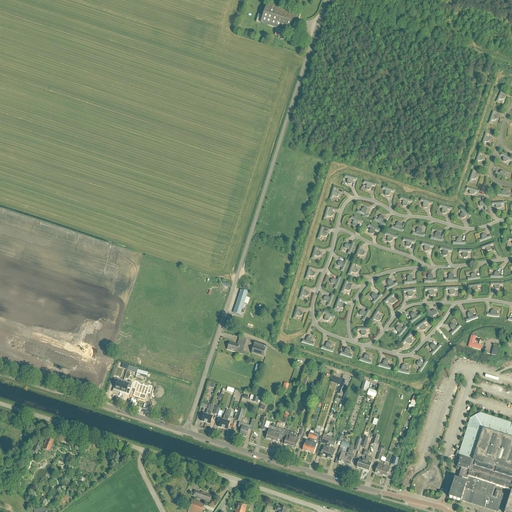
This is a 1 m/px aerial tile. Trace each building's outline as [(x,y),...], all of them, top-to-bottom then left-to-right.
[(294,36),(301,16),(267,4),(263,17),(259,15),(256,23),(294,36)] [(503,92),(501,91),(496,103),(498,104),(499,100),(500,101),(502,101),(504,100),(504,99),(504,97),(503,96),(502,96),(503,92)] [(495,113),(492,112),(488,124),(490,125),(492,121),(493,122),(494,122),(496,121),(496,119),(496,118),(495,117),(493,116),(495,113)] [(487,134),(485,134),(481,146),(483,147),(484,143),(485,143),(487,143),(489,143),(489,141),(489,139),(487,138),(486,138),(487,134)] [(481,153),(478,152),(474,164),(477,165),(478,162),(479,162),(481,162),(482,161),(483,159),(482,158),(481,157),(480,157),(481,153)] [(511,163),(511,162),(511,160),(502,154),(500,156),(504,158),(503,159),(503,160),(503,162),(505,163),(507,163),(508,162),(508,161),(511,163)] [(474,172),(472,171),(468,183),(470,184),(471,181),(472,181),(474,181),(476,180),(476,178),(476,177),(474,176),(473,175),(474,172)] [(505,174),(505,172),(503,171),(501,172),(500,173),(499,174),(496,172),(495,175),(506,181),(508,178),(504,177),(505,176),(505,174)] [(356,181),(357,178),(345,175),(344,178),(348,179),(347,181),(347,183),(348,185),(349,185),(351,185),(352,183),(353,180),(356,181)] [(375,187),(376,184),(364,180),(363,184),(366,185),(366,187),(366,189),(367,190),(368,191),(370,190),(371,189),(372,186),(375,187)] [(394,193),(395,190),(383,186),(382,189),(385,190),(385,193),(385,195),(386,196),(387,197),(389,196),(390,195),(391,192),(394,193)] [(335,188),(332,187),(329,200),(332,201),(333,197),(335,198),(337,198),(339,197),(339,195),(338,194),(337,193),(334,192),(335,188)] [(478,195),(479,192),(467,188),(466,190),(469,191),(469,193),(469,194),(470,196),(472,196),(473,196),(474,195),(474,193),(478,195)] [(412,203),(413,200),(400,197),(399,200),(403,201),(402,203),(402,205),(403,207),(405,207),(406,207),(407,205),(408,202),(412,203)] [(432,205),(433,202),(421,198),(420,202),(423,203),(423,205),(423,207),(423,208),(425,209),(427,208),(428,207),(428,204),(432,205)] [(485,211),(488,210),(484,198),(482,199),(483,202),(482,202),(480,203),(479,205),(480,207),(481,207),(483,208),(484,207),(485,211)] [(451,211),(452,208),(440,204),(439,207),(442,208),(442,211),(442,213),(442,214),(444,215),(446,214),(447,213),(447,210),(451,211)] [(329,208),(326,207),(323,220),(326,221),(327,217),(329,218),(331,218),(332,217),(333,215),(332,214),(331,213),(328,212),(329,208)] [(357,211),(356,214),(367,219),(369,216),(365,215),(366,212),(367,210),(366,209),(364,208),(363,208),(362,210),(361,212),(357,211)] [(469,219),(471,217),(462,208),(459,210),(462,213),(461,215),(460,217),(460,218),(461,219),(463,219),(464,218),(466,216),(469,219)] [(362,224),(363,221),(351,216),(350,219),(353,221),(352,223),(352,225),(353,226),(355,227),(356,227),(357,225),(358,223),(362,224)] [(374,219),(373,222),(384,227),(386,224),(382,223),(383,220),(384,218),(383,217),(381,216),(380,217),(379,218),(377,220),(374,219)] [(391,227),(391,230),(403,233),(404,230),(400,229),(401,227),(401,225),(400,223),(398,223),(397,224),(396,225),(395,228),(391,227)] [(379,232),(380,229),(368,224),(367,227),(370,228),(369,231),(369,233),(370,234),(371,235),(373,235),(374,233),(375,231),(379,232)] [(323,228),(320,227),(316,239),(320,240),(321,237),(323,237),(325,237),(326,237),(327,235),(326,233),(325,232),(322,232),(323,228)] [(412,233),(412,236),(424,239),(425,235),(421,235),(422,232),(421,230),(420,229),(419,228),(417,229),(416,231),(416,233),(412,233)] [(396,239),(397,236),(386,232),(384,235),(388,236),(387,239),(387,241),(388,242),(389,243),(391,242),(392,241),(393,238),(396,239)] [(430,237),(430,240),(442,243),(443,240),(439,239),(440,237),(440,235),(439,234),(437,233),(436,234),(435,235),(434,238),(430,237)] [(487,238),(487,237),(486,235),(484,235),(482,235),(482,237),(482,239),(482,240),(479,241),(480,243),(492,239),(491,236),(487,238)] [(415,244),(416,241),(403,238),(403,241),(406,242),(406,244),(406,246),(407,248),(409,248),(410,247),(411,246),(411,243),(415,244)] [(347,253),(350,254),(355,243),(352,241),(350,245),(348,244),(346,244),(345,245),(344,246),(345,248),(346,249),(349,250),(347,253)] [(433,248),(434,245),(422,242),(421,246),(425,246),(424,249),(424,251),(425,252),(427,253),(428,252),(429,250),(430,248),(433,248)] [(491,250),(491,248),(491,247),(494,246),(493,243),(481,248),(482,250),(486,249),(486,250),(487,251),(488,252),(490,251),(491,250)] [(362,247),(359,245),(354,257),(357,258),(358,255),(361,256),(363,256),(364,255),(365,254),(364,252),(363,251),(360,250),(362,247)] [(317,248),(314,247),(311,259),(314,260),(315,257),(317,257),(319,257),(320,256),(321,255),(320,253),(319,252),(316,252),(317,248)] [(452,253),(452,249),(440,247),(439,250),(443,251),(442,253),(443,255),(443,256),(445,257),(447,256),(447,255),(448,252),(452,253)] [(471,253),(472,250),(459,250),(459,253),(462,253),(462,256),(463,257),(464,258),(466,258),(467,258),(468,256),(468,253),(471,253)] [(340,271),(343,272),(348,260),(345,259),(343,263),(341,262),(339,262),(338,262),(337,264),(337,265),(339,267),(341,268),(340,271)] [(355,264),(352,263),(347,275),(350,276),(351,273),(354,274),(356,274),(357,273),(358,271),(357,270),(356,269),(353,268),(355,264)] [(311,268),(308,267),(304,279),(308,280),(309,276),(311,277),(313,277),(314,276),(315,274),(314,273),(313,272),(310,271),(311,268)] [(445,279),(445,282),(458,282),(457,279),(454,279),(454,276),(453,274),(452,273),(450,274),(449,275),(448,276),(448,279),(445,279)] [(424,280),(424,283),(437,283),(437,280),(433,280),(433,277),(432,275),(431,274),(429,274),(428,275),(427,277),(428,280),(424,280)] [(404,282),(404,285),(417,283),(416,280),(413,281),(412,278),(412,276),(410,275),(408,276),(407,277),(407,278),(407,281),(404,282)] [(333,289),(336,290),(341,278),(338,277),(336,281),(334,280),(332,279),(331,280),(330,282),(331,283),(332,284),(335,285),(333,289)] [(385,288),(387,291),(398,285),(397,282),(393,284),(392,282),(391,280),(389,280),(388,281),(387,282),(387,284),(389,286),(385,288)] [(348,282),(345,281),(340,292),(343,294),(344,290),(347,291),(349,291),(350,291),(351,289),(350,287),(349,286),(346,285),(348,282)] [(379,284),(380,289),(385,288),(383,282),(379,283),(378,281),(374,282),(375,285),(379,284)] [(305,288),(302,287),(298,299),(301,300),(302,296),(305,297),(307,297),(308,296),(309,294),(308,293),(307,292),(304,291),(305,288)] [(437,291),(437,287),(424,288),(425,291),(428,291),(429,294),(429,295),(430,296),(432,296),(433,295),(434,294),(434,291),(437,291)] [(458,290),(458,287),(445,287),(445,290),(449,290),(449,293),(450,295),(451,296),(453,296),(454,295),(454,293),(454,290),(458,290)] [(416,291),(416,288),(403,290),(403,293),(407,292),(408,295),(408,297),(409,298),(411,297),(412,296),(413,295),(412,292),(416,291)] [(241,291),(234,314),(239,316),(240,313),(243,314),(246,305),(243,304),(247,293),(241,291)] [(371,303),(374,305),(382,296),(380,293),(377,296),(375,294),(374,294),(372,294),(371,295),(371,296),(372,298),(374,300),(371,303)] [(395,295),(392,293),(383,302),(385,304),(388,302),(390,304),(392,305),(393,305),(394,303),(395,302),(394,300),(392,298),(395,295)] [(326,306),(329,307),(334,295),(331,294),(329,298),(327,297),(325,297),(324,297),(323,299),(323,301),(325,302),(327,303),(326,306)] [(341,299),(338,298),(333,310),(336,311),(337,308),(340,309),(342,309),(343,308),(344,306),(343,305),(342,304),(339,303),(341,299)] [(299,307),(296,307),(292,319),(295,320),(296,316),(299,317),(301,317),(302,316),(303,314),(302,313),(301,312),(298,311),(299,307)] [(361,320),(364,322),(370,311),(367,309),(366,313),(363,311),(361,311),(360,311),(359,313),(359,314),(360,316),(363,317),(361,320)] [(429,309),(426,310),(432,322),(435,320),(433,317),(435,315),(437,314),(437,313),(436,311),(435,310),(433,311),(431,312),(429,309)] [(379,312),(376,310),(370,321),(373,323),(374,320),(377,321),(379,322),(380,321),(381,319),(381,318),(380,317),(377,315),(379,312)] [(334,319),(335,316),(324,311),(322,314),(326,315),(324,318),(324,320),(325,321),(327,322),(328,321),(329,320),(330,318),(334,319)] [(409,321),(411,324),(422,316),(420,314),(417,316),(415,314),(414,313),(412,312),(411,314),(410,315),(411,317),(412,319),(409,321)] [(465,321),(466,324),(478,319),(477,316),(473,317),(472,315),(471,313),(470,313),(468,314),(467,315),(467,317),(469,319),(465,321)] [(427,323),(425,320),(415,328),(417,330),(420,328),(421,330),(423,331),(424,332),(426,330),(426,329),(425,327),(424,325),(427,323)] [(449,333),(451,336),(461,327),(458,324),(456,327),(454,325),(452,324),(450,324),(449,326),(449,327),(450,329),(452,331),(449,333)] [(396,336),(399,338),(407,328),(405,326),(402,329),(400,327),(398,327),(397,327),(396,328),(396,330),(397,331),(399,333),(396,336)] [(370,331),(370,328),(357,328),(357,331),(361,331),(361,334),(361,336),(362,337),(364,337),(365,336),(366,334),(366,331),(370,331)] [(412,336),(409,334),(401,343),(403,345),(406,342),(408,344),(410,345),(411,345),(412,343),(412,342),(411,340),(409,338),(412,336)] [(302,340),(301,343),(313,347),(314,343),(311,342),(312,340),(312,338),(311,337),(309,336),(308,337),(307,338),(306,341),(302,340)] [(474,344),(476,338),(472,336),(468,347),(478,350),(479,348),(479,346),(474,344)] [(227,350),(236,352),(241,354),(243,350),(245,344),(247,340),(239,337),(238,342),(237,345),(229,343),(227,350)] [(266,357),(268,351),(265,350),(266,346),(251,341),(248,352),(251,353),(251,354),(263,357),(264,356),(266,357)] [(322,346),(321,349),(333,353),(334,350),(330,349),(331,346),(331,344),(330,343),(328,342),(327,343),(326,344),(325,347),(322,346)] [(430,353),(433,355),(442,346),(439,344),(437,347),(435,345),(433,344),(432,344),(430,345),(430,347),(431,348),(433,350),(430,353)] [(341,352),(340,355),(352,359),(353,356),(349,354),(350,352),(350,350),(349,349),(347,348),(346,349),(345,350),(344,353),(341,352)] [(360,358),(359,361),(371,365),(372,362),(369,360),(369,358),(369,356),(369,355),(367,354),(365,355),(364,356),(364,359),(360,358)] [(379,364),(378,367),(390,370),(391,367),(387,366),(388,363),(388,362),(387,360),(385,360),(384,360),(383,362),(382,365),(379,364)] [(418,371),(421,373),(428,362),(425,360),(423,364),(421,362),(419,361),(418,362),(416,363),(417,365),(418,366),(420,368),(418,371)] [(397,368),(397,371),(409,375),(410,372),(406,371),(407,368),(407,366),(406,365),(404,365),(403,365),(402,367),(401,369),(397,368)] [(300,386),(305,387),(308,378),(303,377),(300,386)] [(115,380),(113,385),(115,386),(115,387),(114,390),(120,392),(123,382),(115,380)] [(133,396),(139,398),(143,385),(138,384),(138,382),(135,381),(133,388),(136,389),(133,396)] [(370,383),(368,383),(364,381),(361,391),(367,392),(368,388),(369,388),(370,383)] [(123,382),(120,392),(126,394),(128,388),(130,389),(132,383),(129,382),(129,384),(125,383),(123,382)] [(143,385),(139,398),(145,400),(147,393),(150,394),(152,387),(149,386),(149,387),(143,385)] [(369,390),(367,396),(376,398),(377,392),(369,390)] [(210,410),(211,405),(209,404),(205,415),(203,414),(200,421),(205,423),(210,410)] [(241,423),(245,411),(239,409),(236,421),(241,423)] [(218,427),(222,428),(228,411),(226,410),(223,420),(220,420),(218,427)] [(228,411),(222,428),(227,430),(230,423),(227,422),(231,412),(228,411)] [(511,511),(511,423),(480,413),(470,418),(458,457),(460,458),(457,467),(461,468),(457,480),(454,479),(448,498),(460,502),(461,501),(495,511),(497,511),(502,500),(504,495),(504,494),(502,493),(502,492),(496,491),(494,498),(492,497),(493,492),(494,486),(511,492),(504,511),(511,511)] [(271,441),(275,428),(269,426),(268,429),(264,428),(266,419),(262,418),(260,422),(261,422),(259,430),(263,431),(267,432),(265,439),(271,441)] [(239,434),(243,435),(243,437),(246,438),(246,436),(249,430),(253,431),(256,421),(252,420),(250,426),(239,423),(238,428),(241,429),(239,434)] [(275,428),(271,441),(277,443),(280,433),(277,432),(278,429),(275,428)] [(282,441),(284,442),(283,445),(295,448),(298,438),(296,438),(297,434),(285,431),(282,441)] [(320,456),(326,458),(329,448),(330,445),(332,440),(332,439),(323,436),(321,443),(326,445),(327,444),(326,447),(323,446),(320,456)] [(366,448),(369,438),(364,437),(361,446),(366,448)] [(50,452),(54,441),(47,439),(43,449),(50,452)] [(307,452),(311,442),(305,441),(302,450),(307,452)] [(311,442),(307,452),(313,454),(317,444),(311,442)] [(32,452),(37,454),(41,445),(36,443),(32,452)] [(329,448),(326,458),(331,460),(334,450),(329,448)] [(344,464),(347,454),(341,452),(342,450),(339,449),(336,459),(339,460),(338,462),(344,464)] [(347,454),(344,464),(350,466),(353,455),(352,454),(352,452),(349,451),(348,454),(347,454)] [(362,470),(366,460),(362,459),(361,461),(358,461),(356,468),(362,470)] [(366,460),(362,470),(368,472),(371,464),(368,464),(369,461),(366,460)] [(380,476),(384,465),(378,464),(375,474),(380,476)] [(384,465),(380,476),(386,477),(390,467),(384,465)] [(201,494),(195,492),(194,496),(197,497),(197,499),(209,503),(212,496),(202,493),(201,494)] [(202,511),(205,505),(192,501),(187,511),(202,511)]
